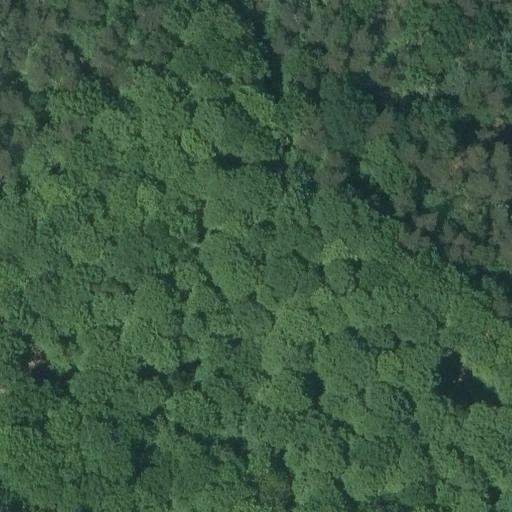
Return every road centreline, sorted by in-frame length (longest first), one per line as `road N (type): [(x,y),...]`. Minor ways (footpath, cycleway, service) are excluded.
road 1 (track): [(0,204),(42,185),(116,119),(199,0)]
road 2 (unclassified): [(0,439),(193,511)]
